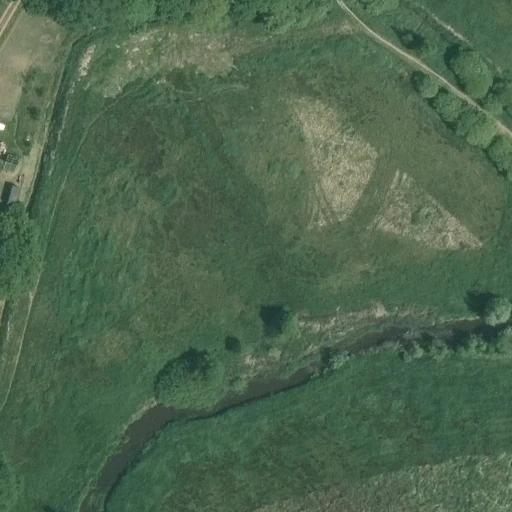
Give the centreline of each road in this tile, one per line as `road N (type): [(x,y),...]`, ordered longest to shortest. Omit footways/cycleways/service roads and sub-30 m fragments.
road 1 (track): [(21,325),(88,119),(120,78),(170,39),(164,0)]
road 2 (track): [(511,140),(365,29),(340,0)]
